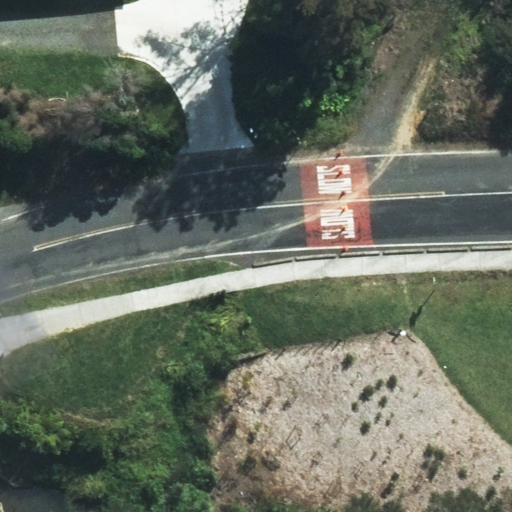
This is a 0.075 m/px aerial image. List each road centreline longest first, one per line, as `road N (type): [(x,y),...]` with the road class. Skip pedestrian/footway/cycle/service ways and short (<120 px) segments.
road 1 (tertiary): [(511,190),(224,211),(80,237),(0,264)]
road 2 (track): [(344,199),(447,0)]
